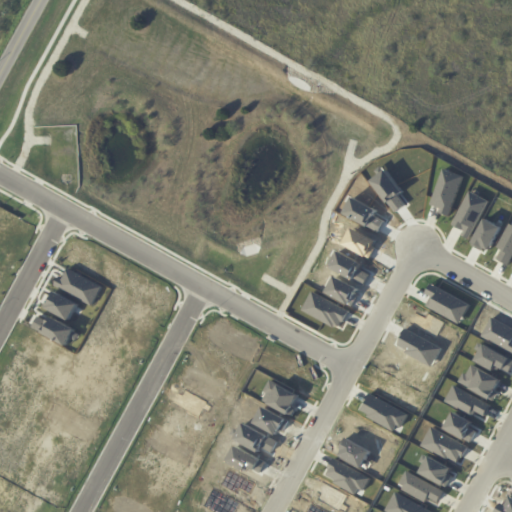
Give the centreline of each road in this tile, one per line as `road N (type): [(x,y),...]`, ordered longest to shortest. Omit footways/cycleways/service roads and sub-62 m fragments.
road 1 (residential): [(0,173),(352,367)]
road 2 (residential): [(418,248),(273,511)]
road 3 (residential): [(82,511),(203,287)]
road 4 (residential): [(65,209),(0,329)]
